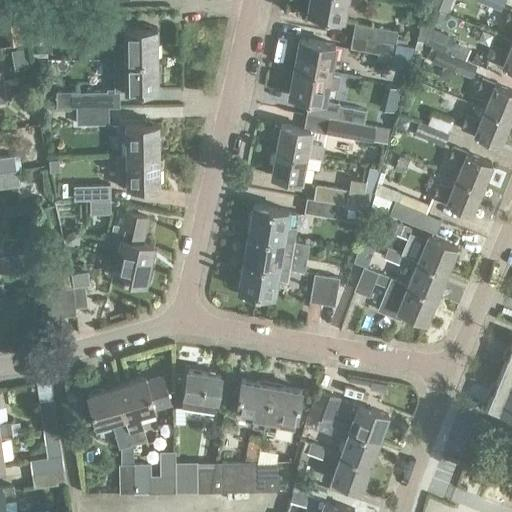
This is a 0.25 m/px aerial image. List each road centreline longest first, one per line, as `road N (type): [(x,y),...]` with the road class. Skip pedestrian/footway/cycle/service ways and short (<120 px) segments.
road 1 (residential): [(181,322),(254,0)]
road 2 (residential): [(452,370),(181,322)]
road 3 (residential): [(181,322),(0,367)]
road 4 (residential): [(452,370),(511,225)]
road 5 (residential): [(400,511),(452,370)]
